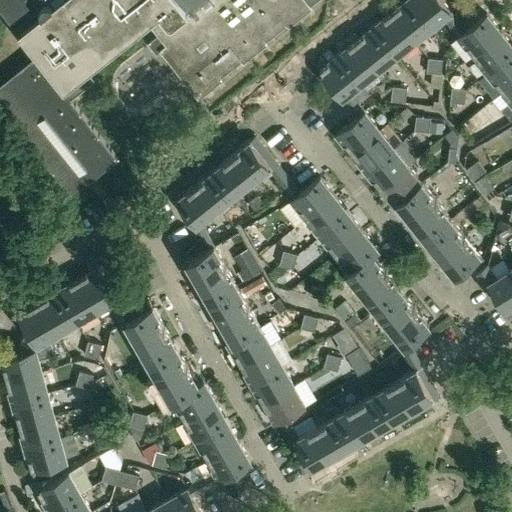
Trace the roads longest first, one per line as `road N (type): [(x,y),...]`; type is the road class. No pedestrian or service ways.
road 1 (residential): [(233,511),(276,483),(251,439),(252,421),(139,213)]
road 2 (residential): [(486,355),(264,89)]
road 3 (residential): [(139,213),(144,186),(189,152),(194,136),(250,90),(264,89)]
road 4 (residential): [(0,294),(139,213)]
road 5 (residential): [(264,89),(289,58),(364,0)]
